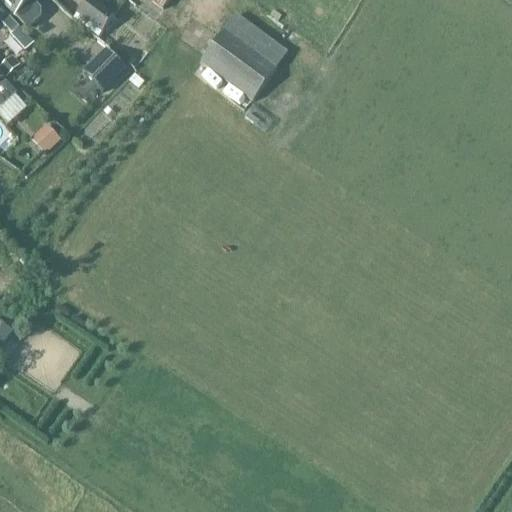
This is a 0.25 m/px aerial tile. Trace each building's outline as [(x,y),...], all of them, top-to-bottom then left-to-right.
[(41,11),(31,0),(0,0),(0,2),(27,30),(42,16),(41,11)] [(98,39),(103,32),(115,17),(93,0),(87,0),(78,13),(73,20),(98,39)] [(148,0),(163,10),(169,0),(148,0)] [(0,22),(12,35),(19,29),(0,8),(0,22)] [(254,100),(276,70),(288,53),(235,16),(223,32),(202,62),(254,100)] [(105,51),(82,74),(104,95),(127,72),(105,51)] [(11,58),(0,68),(0,69),(7,78),(19,67),(11,58)] [(0,109),(2,110),(18,96),(2,80),(4,79),(0,74),(0,109)] [(47,128),(33,142),(46,156),(61,143),(47,128)] [(0,322),(0,351),(14,333),(0,322)]
